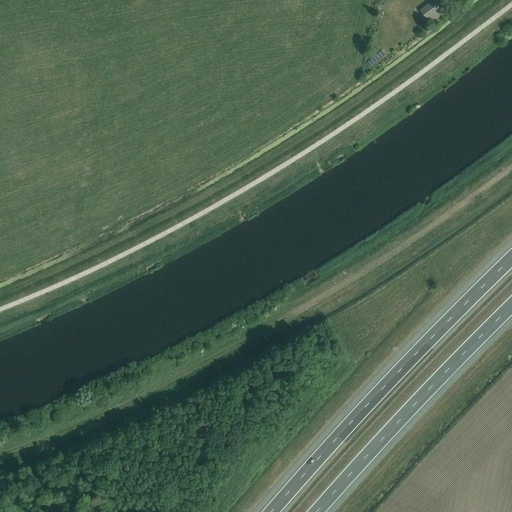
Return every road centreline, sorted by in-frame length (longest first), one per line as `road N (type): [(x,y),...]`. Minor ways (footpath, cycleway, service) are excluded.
road 1 (track): [(511,159),(325,295),(229,352),(0,455)]
road 2 (motorway): [(511,257),(272,511)]
road 3 (motorway): [(319,511),(511,307)]
